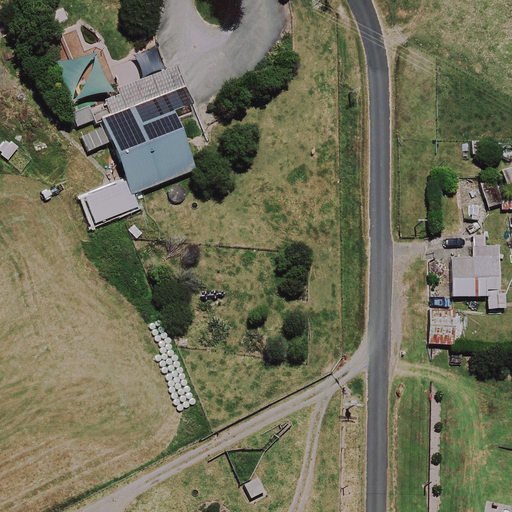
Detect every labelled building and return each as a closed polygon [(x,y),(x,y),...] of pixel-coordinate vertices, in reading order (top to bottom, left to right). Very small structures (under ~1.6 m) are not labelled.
[(195,173),(167,98),(102,123),(130,198),(195,173)] [(86,105),(69,112),(76,128),(93,121),(86,105)] [(493,186),(480,191),(487,210),(500,206),(493,186)] [(127,205),(121,188),(102,194),(108,212),(127,205)] [(498,311),(497,250),(474,250),(474,261),(450,262),(451,300),(486,299),(487,311),(498,311)] [(451,313),(428,312),(427,346),(450,347),(451,313)]
